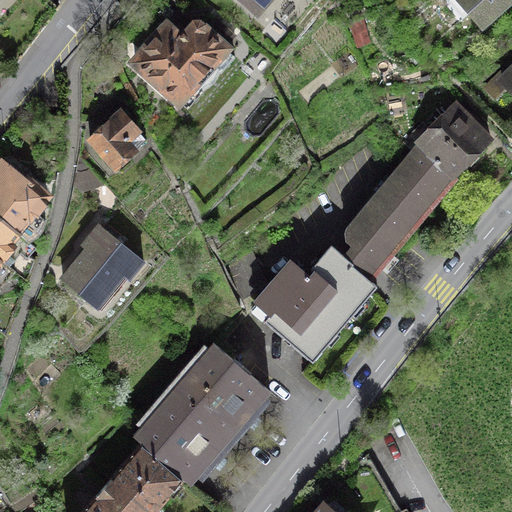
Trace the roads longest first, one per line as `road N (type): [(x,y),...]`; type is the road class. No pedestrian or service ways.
road 1 (primary): [(261,511),(511,206)]
road 2 (residential): [(0,116),(88,0)]
